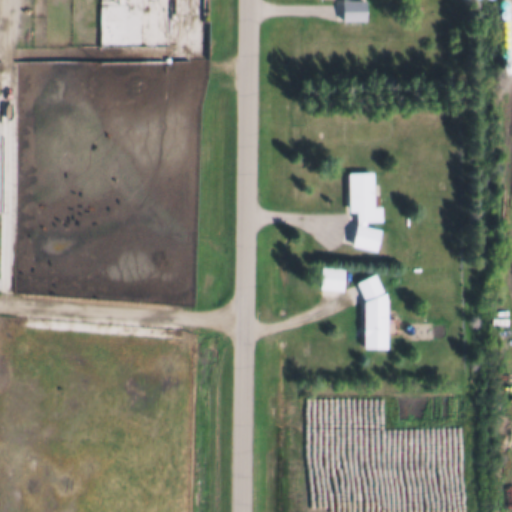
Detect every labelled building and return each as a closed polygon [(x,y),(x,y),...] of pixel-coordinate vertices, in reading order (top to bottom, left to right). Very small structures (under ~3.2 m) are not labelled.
[(206,22),(206,0),(174,0),(174,22),(206,22)] [(366,22),(366,2),(349,2),(348,0),(337,0),(338,9),(341,9),(341,22),(366,22)] [(348,173),(348,213),(356,213),(356,223),(381,222),(381,206),(375,206),(375,173),(348,173)] [(385,349),(384,279),(362,279),(363,349),(385,349)] [(75,330),(76,320),(15,318),(14,327),(75,330)]
